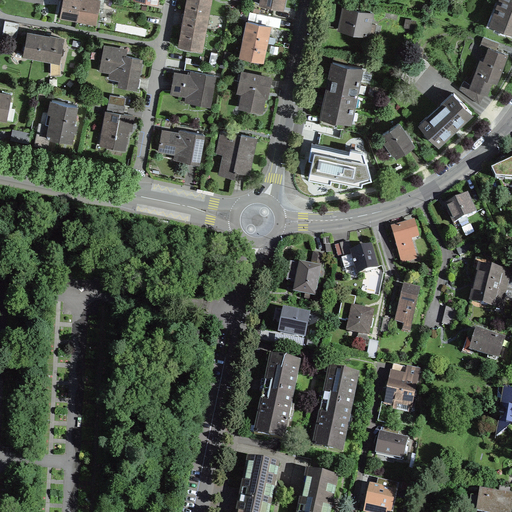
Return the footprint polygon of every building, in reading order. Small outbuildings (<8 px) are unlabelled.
[(60,15),(78,18),(81,0),(63,0),(63,1),(62,1),(61,5),(62,5),(62,7),(60,15)] [(99,0),(81,0),(78,18),(96,21),(97,14),(98,12),(99,8),(98,8),(99,0)] [(210,0),(187,0),(187,4),(186,10),(208,14),(210,0)] [(511,0),(500,0),(495,13),(497,14),(493,24),(511,31),(511,0)] [(339,28),(368,34),(373,12),(344,6),(340,23),(339,28)] [(205,31),(208,14),(186,10),(185,14),(184,14),(184,17),(184,18),(184,20),(183,27),(205,31)] [(2,34),(16,36),(19,22),(5,20),(2,34)] [(244,38),(266,42),(267,39),(270,25),(248,20),(244,38)] [(201,49),(205,31),(183,27),(180,39),(179,44),(188,46),(188,47),(191,47),(192,47),(201,49)] [(24,53),(52,58),(52,73),(60,73),(60,59),(63,38),(51,36),(51,35),(46,34),(46,36),(27,32),(25,48),(24,53)] [(479,103),(486,92),(491,79),(495,81),(498,75),(499,76),(500,73),(501,69),(500,68),(506,53),(496,49),(498,42),(484,36),(481,44),(490,47),(485,60),(482,59),(472,85),(464,79),(460,87),(479,103)] [(254,58),(262,60),(263,57),(266,42),(244,38),(240,55),(250,57),(250,58),(253,59),(254,58)] [(126,50),(104,46),(100,68),(122,72),(119,85),(135,88),(137,81),(141,58),(125,55),(126,50)] [(234,53),(222,51),(221,57),(232,60),(234,53)] [(415,52),(400,76),(411,85),(429,63),(415,52)] [(330,74),(359,81),(362,67),(347,64),(349,56),(334,53),(332,66),(330,74)] [(171,91),(197,96),(196,102),(209,105),(214,74),(202,72),(203,65),(188,62),(186,69),(191,70),(190,75),(174,73),(172,84),(171,91)] [(240,107),(261,111),(262,106),(266,88),(269,89),(271,77),(242,71),(240,82),(245,84),(240,107)] [(327,88),(356,94),(359,81),(330,74),(328,81),(327,88)] [(324,102),(353,108),(356,94),(327,88),(325,98),(324,102)] [(15,107),(9,106),(11,94),(0,92),(0,116),(12,119),(15,107)] [(472,112),(454,92),(420,124),(438,143),(446,135),(472,112)] [(40,123),(36,143),(47,145),(49,135),(52,136),(65,139),(67,130),(70,130),(70,129),(73,130),(75,130),(76,124),(73,123),(77,105),(52,99),(50,112),(53,112),(50,125),(40,123)] [(108,111),(104,134),(108,135),(106,145),(124,149),(125,143),(129,123),(131,123),(133,115),(123,113),(124,105),(108,102),(107,111),(108,111)] [(353,108),(324,102),(321,114),(319,123),(334,126),(336,119),(350,122),(353,108)] [(386,139),(394,152),(395,152),(397,155),(405,149),(406,152),(409,150),(414,147),(412,144),(414,143),(410,138),(412,137),(405,128),(404,129),(399,122),(382,133),(386,139)] [(186,153),(185,160),(198,162),(203,134),(181,129),(180,133),(162,130),(160,143),(159,148),(186,153)] [(13,138),(28,142),(30,133),(14,130),(13,138)] [(234,176),(235,170),(236,171),(237,169),(248,172),(251,158),(255,137),(241,134),(241,135),(234,134),(234,133),(222,131),(221,140),(228,141),(221,173),(234,176)] [(511,159),(503,164),(492,170),(496,178),(504,178),(511,178),(511,159)] [(476,213),(467,194),(451,202),(446,205),(454,223),(476,213)] [(396,227),(392,229),(402,262),(409,260),(407,255),(415,253),(410,238),(418,236),(414,222),(396,227)] [(477,237),(456,247),(460,255),(481,245),(477,237)] [(344,258),(342,259),(345,267),(356,264),(358,273),(376,268),(370,247),(357,251),(352,252),(349,241),(340,243),(344,258)] [(289,271),(287,280),(296,282),(294,292),(314,296),(320,269),(323,255),(314,253),(311,267),(291,262),(289,271)] [(475,283),(506,290),(510,272),(480,264),(477,276),(475,283)] [(501,308),(506,290),(475,283),(472,296),(471,301),(501,308)] [(396,321),(411,324),(419,290),(409,288),(404,287),(396,321)] [(351,320),(349,330),(359,332),(358,337),(361,344),(365,345),(369,346),(366,357),(375,358),(378,343),(370,341),(366,334),(367,334),(372,312),(361,310),(353,308),(356,297),(353,296),(345,294),(343,302),(342,302),(338,319),(346,320),(346,319),(351,320)] [(389,333),(392,319),(384,317),(381,331),(389,333)] [(290,337),(289,342),(296,344),(298,338),(308,341),(311,329),(285,323),(283,335),(290,337)] [(495,336),(495,334),(490,333),(486,332),(485,333),(476,331),(471,346),(470,349),(489,355),(489,356),(496,359),(496,357),(498,358),(504,340),(495,336)] [(264,389),(254,434),(283,440),(300,362),(271,355),(264,389)] [(419,370),(393,364),(385,403),(393,405),(395,400),(398,401),(412,404),(419,370)] [(359,374),(329,368),(322,402),(313,446),(342,452),(359,374)] [(497,436),(502,433),(501,432),(509,427),(511,427),(511,392),(509,388),(499,387),(496,404),(502,412),(499,414),(501,414),(497,436)] [(400,429),(384,426),(382,434),(380,433),(376,452),(380,453),(404,458),(408,439),(398,437),(400,429)] [(274,484),(278,464),(249,458),(241,497),(270,504),(274,484)] [(298,511),(329,511),(332,502),(337,477),(307,470),(298,511)] [(382,480),(380,488),(371,486),(365,511),(370,511),(386,511),(390,494),(394,494),(397,484),(382,480)] [(469,511),(489,511),(490,511),(492,511),(510,511),(511,501),(511,495),(506,494),(507,487),(500,486),(499,493),(480,490),(479,498),(471,496),(469,511)] [(267,511),(270,504),(241,497),(237,511),(267,511)]
